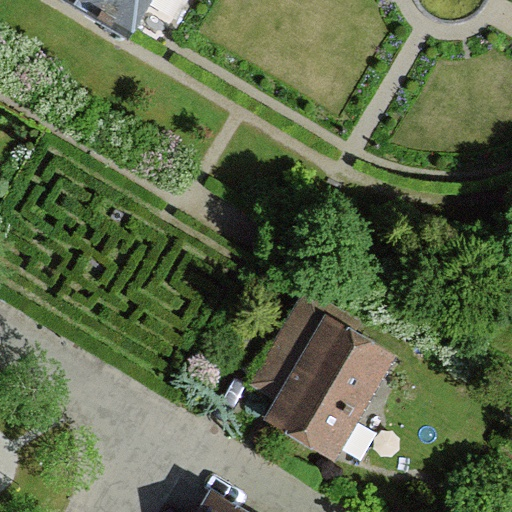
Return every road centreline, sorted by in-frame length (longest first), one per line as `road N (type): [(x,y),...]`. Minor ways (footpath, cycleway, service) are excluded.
road 1 (residential): [(0,337),(173,436)]
road 2 (residential): [(173,436),(307,511)]
